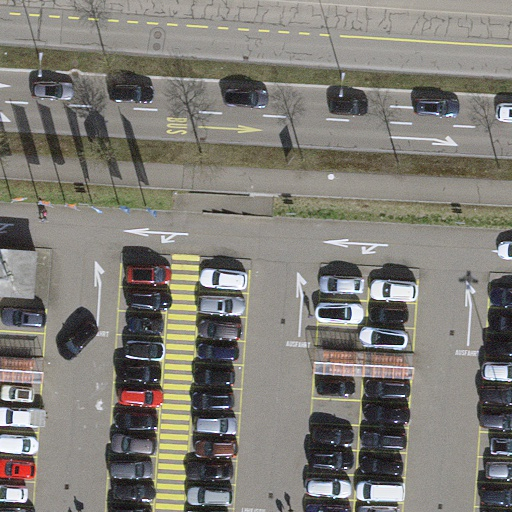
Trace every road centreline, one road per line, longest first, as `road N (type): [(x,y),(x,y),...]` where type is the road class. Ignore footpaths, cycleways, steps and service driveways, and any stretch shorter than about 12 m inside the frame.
road 1 (secondary): [(511,46),(0,13)]
road 2 (secondary): [(0,106),(511,131)]
